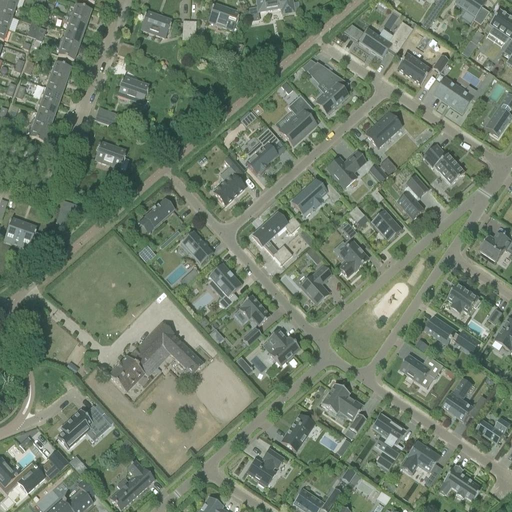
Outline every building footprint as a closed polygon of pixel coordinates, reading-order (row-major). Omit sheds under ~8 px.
[(281,15),(281,16),(294,14),(291,0),(255,0),(258,14),(281,10),(282,15),(281,15)] [(479,0),(456,0),(454,3),(476,18),(472,23),(480,28),(488,15),(481,10),(485,3),(479,0)] [(0,2),(0,15),(11,20),(15,8),(0,2)] [(222,29),(233,33),(237,22),(238,22),(238,20),(238,19),(239,15),(239,14),(238,15),(223,10),(224,9),(214,6),(213,9),(212,9),(211,11),(212,11),(208,24),(209,24),(209,22),(223,26),(222,29)] [(69,14),(68,19),(87,25),(88,20),(91,12),(75,7),(72,15),(69,14)] [(511,21),(498,12),(489,27),(492,29),(488,35),(504,46),(508,40),(511,42),(503,54),(509,58),(511,53),(511,21)] [(154,37),(165,41),(169,30),(170,30),(171,27),(170,27),(172,22),(171,22),(170,23),(156,18),(156,17),(146,14),(145,17),(144,17),(143,19),(144,19),(140,32),(141,32),(142,30),(155,34),(154,37)] [(0,15),(0,29),(7,31),(11,20),(0,15)] [(68,25),(65,32),(82,37),(84,31),(85,31),(87,25),(68,19),(66,24),(68,25)] [(31,20),(29,26),(36,28),(38,22),(31,20)] [(188,23),(187,42),(195,42),(196,24),(188,23)] [(423,24),(420,29),(426,33),(429,28),(423,24)] [(388,44),(387,45),(379,40),(379,39),(367,32),(358,46),(381,62),(388,52),(395,57),(415,27),(413,25),(409,30),(401,25),(388,44)] [(27,31),(35,34),(37,29),(35,29),(36,28),(29,26),(27,31)] [(351,27),(343,34),(354,42),(360,33),(351,27)] [(37,35),(43,38),(45,32),(37,29),(35,34),(37,35)] [(61,38),(59,43),(78,50),(80,44),(79,44),(82,37),(65,32),(63,39),(61,38)] [(78,50),(59,43),(57,49),(59,49),(57,57),(73,62),(76,55),(78,50)] [(23,45),(21,51),(23,51),(28,53),(30,47),(23,45)] [(121,45),(119,51),(132,56),(134,49),(121,45)] [(237,46),(234,58),(239,59),(242,48),(237,46)] [(465,49),(461,56),(467,60),(471,54),(465,49)] [(132,56),(119,51),(117,58),(130,62),(132,56)] [(395,71),(420,88),(430,73),(406,56),(395,71)] [(431,70),(439,76),(448,63),(440,57),(431,70)] [(17,62),(15,67),(21,70),(23,64),(17,62)] [(306,76),(316,66),(310,62),(301,70),(306,76)] [(49,72),(47,77),(66,83),(68,78),(67,78),(70,70),(54,65),(51,73),(49,72)] [(15,67),(13,73),(19,75),(19,76),(21,70),(15,67)] [(326,117),(347,98),(341,92),(340,93),(338,90),(343,85),(321,70),(311,78),(319,87),(323,84),(330,92),(315,105),(326,117)] [(433,97),(461,115),(470,101),(476,105),(493,79),(488,75),(475,94),(467,88),(464,94),(444,81),(433,97)] [(47,83),(45,90),(61,96),(64,89),(66,83),(47,77),(45,82),(47,83)] [(131,102),(142,106),(146,95),(147,95),(148,93),(147,93),(148,88),(147,89),(132,83),(133,82),(123,79),(122,82),(121,82),(120,84),(121,85),(117,97),(118,95),(132,100),(131,102)] [(9,85),(7,92),(13,94),(15,88),(9,85)] [(285,85),(280,88),(287,96),(292,92),(285,85)] [(40,96),(38,101),(58,108),(60,103),(59,103),(61,96),(45,90),(42,97),(40,96)] [(511,99),(506,96),(506,97),(483,130),(497,140),(511,119),(507,116),(509,113),(511,114),(511,113),(511,99)] [(292,148),(315,127),(307,118),(313,113),(300,98),(287,110),(295,119),(279,134),(292,148)] [(39,107),(36,115),(53,120),(55,113),(56,113),(58,108),(38,101),(37,106),(39,107)] [(98,110),(96,117),(114,123),(116,116),(98,110)] [(10,113),(8,118),(14,121),(16,115),(10,113)] [(32,121),(30,126),(49,133),(51,127),(50,127),(53,120),(36,115),(34,122),(32,121)] [(250,115),(240,124),(245,130),(255,121),(250,115)] [(400,129),(388,116),(365,137),(376,150),(400,129)] [(114,123),(96,117),(94,123),(112,129),(114,123)] [(49,133),(30,126),(28,131),(31,132),(28,139),(35,142),(44,145),(46,138),(47,138),(49,133)] [(267,131),(256,141),(260,146),(247,157),(250,161),(245,165),(255,176),(258,174),(260,176),(269,169),(267,166),(277,157),(271,150),(278,144),(267,131)] [(108,167),(119,171),(123,160),(124,161),(125,158),(124,158),(125,153),(124,154),(110,149),(110,148),(100,144),(99,148),(98,147),(97,150),(98,150),(94,162),(95,163),(95,160),(109,165),(108,167)] [(450,187),(464,175),(446,156),(445,158),(435,147),(422,159),(432,170),(433,169),(450,187)] [(326,172),(343,191),(356,180),(352,176),(365,164),(356,154),(346,163),(347,164),(344,167),(338,161),(326,172)] [(213,195),(225,208),(244,191),(235,180),(237,178),(238,180),(244,174),(230,158),(223,163),(229,170),(225,173),(231,179),(213,195)] [(386,160),(379,167),(388,177),(395,170),(386,160)] [(375,167),(368,173),(380,186),(387,180),(375,167)] [(407,195),(396,205),(411,223),(422,213),(415,205),(419,201),(418,200),(427,192),(414,178),(408,183),(408,184),(405,186),(407,189),(404,192),(407,195)] [(290,204),(302,217),(311,209),(314,212),(323,204),(320,201),(325,196),(333,205),(340,199),(328,186),(323,191),(315,182),(290,204)] [(369,197),(377,206),(382,201),(374,192),(369,197)] [(154,230),(172,214),(174,212),(164,201),(143,220),(144,220),(154,230)] [(62,203),(58,216),(70,220),(72,216),(78,218),(81,209),(62,203)] [(363,218),(355,209),(348,216),(356,225),(363,218)] [(370,225),(387,244),(401,232),(384,213),(370,225)] [(252,238),(261,248),(283,228),(290,236),(299,227),(292,219),(285,225),(277,216),(252,238)] [(4,238),(3,243),(28,252),(30,248),(30,247),(36,250),(40,236),(35,235),(34,234),(36,230),(35,229),(35,230),(20,225),(21,224),(11,221),(10,224),(9,223),(8,226),(9,226),(4,238)] [(347,226),(340,232),(349,242),(356,236),(347,226)] [(511,232),(507,240),(498,234),(494,240),(490,238),(480,252),(497,264),(505,252),(506,253),(511,243),(511,242),(511,241),(511,232)] [(161,252),(179,236),(177,233),(159,249),(161,252)] [(180,245),(200,267),(213,255),(193,233),(180,245)] [(305,234),(300,239),(308,248),(313,244),(305,234)] [(339,270),(347,279),(354,273),(354,274),(357,271),(358,273),(362,269),(361,268),(367,262),(352,245),(339,256),(346,264),(339,270)] [(282,248),(272,257),(281,267),(291,258),(282,248)] [(146,250),(138,257),(146,266),(154,259),(146,250)] [(316,256),(310,261),(316,267),(321,262),(316,256)] [(217,304),(225,312),(237,301),(232,295),(241,287),(222,266),(208,279),(225,297),(217,304)] [(299,289),(315,307),(328,296),(320,287),(330,278),(322,269),(312,278),(311,278),(299,289)] [(447,302),(462,312),(468,317),(473,309),(475,311),(480,304),(478,302),(479,301),(457,286),(447,302)] [(269,319),(251,298),(240,308),(241,309),(238,312),(247,322),(250,319),(258,329),(269,319)] [(502,316),(495,312),(488,323),(494,327),(502,316)] [(203,319),(197,325),(203,331),(209,325),(203,319)] [(456,343),(473,355),(479,345),(463,334),(460,338),(434,321),(426,333),(447,347),(449,344),(450,345),(453,341),(456,343)] [(511,352),(511,322),(509,321),(495,343),(510,353),(511,352)] [(108,378),(126,395),(144,376),(147,379),(170,356),(186,371),(183,374),(189,380),(192,377),(203,365),(173,337),(173,336),(162,326),(128,360),(126,358),(108,378)] [(242,342),(248,349),(261,337),(255,331),(242,342)] [(278,332),(266,343),(267,344),(274,352),(268,357),(269,358),(268,359),(272,364),(273,363),(274,363),(280,369),(299,352),(291,343),(288,340),(288,339),(287,340),(286,341),(278,332)] [(419,342),(415,349),(421,353),(425,347),(419,342)] [(409,358),(399,373),(421,387),(427,377),(434,381),(443,369),(428,359),(422,367),(409,358)] [(235,364),(247,378),(252,373),(251,371),(250,369),(249,370),(240,360),(235,364)] [(65,371),(73,377),(78,371),(70,364),(65,371)] [(335,417),(338,412),(347,418),(346,420),(352,423),(353,423),(348,430),(356,435),(365,421),(357,416),(363,408),(348,398),(349,396),(334,386),(320,407),(335,417)] [(442,410),(464,424),(473,410),(461,402),(467,392),(463,389),(464,388),(462,387),(461,388),(459,386),(452,396),(451,396),(442,410)] [(481,398),(476,406),(481,410),(486,402),(481,398)] [(63,433),(56,439),(67,451),(93,428),(96,432),(97,431),(96,430),(100,427),(101,428),(106,423),(109,427),(109,428),(109,429),(110,428),(93,408),(84,416),(80,412),(60,430),(63,433)] [(295,454),(313,427),(306,423),(307,421),(303,418),(302,420),(299,418),(281,444),(295,454)] [(387,472),(388,472),(402,451),(395,447),(404,434),(401,432),(402,430),(396,426),(395,428),(380,418),(372,431),(386,441),(379,452),(384,455),(377,465),(387,472)] [(475,432),(497,447),(510,427),(500,420),(494,430),(482,422),(475,432)] [(344,442),(341,446),(347,450),(350,446),(344,442)] [(126,443),(123,446),(127,451),(131,448),(126,443)] [(400,468),(400,469),(408,475),(415,466),(429,475),(439,459),(430,453),(430,452),(426,449),(425,449),(424,450),(416,444),(417,444),(416,443),(405,460),(406,460),(400,468)] [(257,485),(263,489),(264,488),(266,489),(274,476),(270,473),(273,469),(276,471),(282,462),(268,452),(262,461),(265,463),(262,468),(255,463),(246,476),(258,484),(257,485)] [(0,490),(6,497),(7,497),(6,495),(17,485),(26,496),(44,481),(47,484),(46,484),(47,485),(68,466),(56,453),(47,461),(51,466),(49,468),(47,465),(48,465),(47,464),(39,471),(41,472),(39,474),(34,468),(33,470),(25,477),(22,473),(16,478),(15,477),(9,470),(0,460),(0,490)] [(118,511),(120,511),(154,482),(142,469),(141,470),(135,463),(126,471),(133,479),(127,485),(124,481),(116,488),(119,492),(109,501),(118,511)] [(81,466),(75,472),(80,478),(87,472),(81,466)] [(465,499),(472,504),(481,491),(459,476),(461,472),(455,468),(452,471),(451,471),(442,484),(457,494),(455,496),(463,502),(465,499)] [(355,476),(349,486),(353,489),(360,479),(355,476)] [(424,485),(430,489),(436,480),(430,476),(424,485)] [(50,511),(84,511),(92,505),(89,501),(95,496),(83,483),(77,488),(82,494),(66,508),(64,505),(65,504),(63,501),(62,502),(61,502),(50,511)] [(385,483),(381,489),(387,492),(390,487),(385,483)] [(292,506),(295,509),(299,511),(319,511),(320,511),(321,511),(330,511),(341,496),(334,490),(323,506),(302,491),(292,506)] [(376,501),(385,506),(388,499),(379,495),(376,501)] [(223,511),(222,511),(223,509),(208,499),(199,511),(223,511)]
